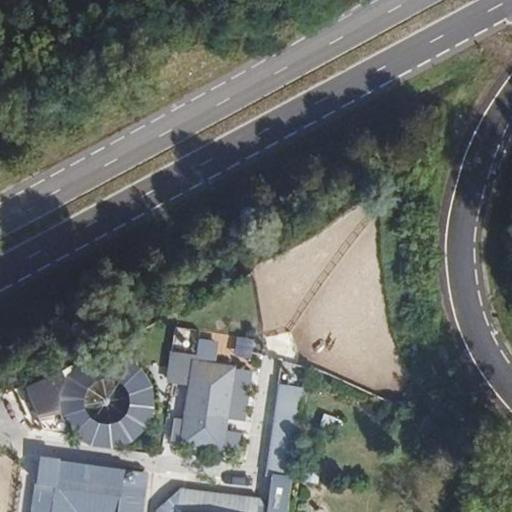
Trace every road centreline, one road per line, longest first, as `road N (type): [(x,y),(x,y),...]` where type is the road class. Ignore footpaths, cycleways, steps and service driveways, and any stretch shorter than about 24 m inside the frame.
road 1 (primary): [(0,275),(511,2)]
road 2 (primary): [(413,0),(0,225)]
road 3 (primary): [(511,384),(470,318),(462,261),(476,186),(511,107)]
